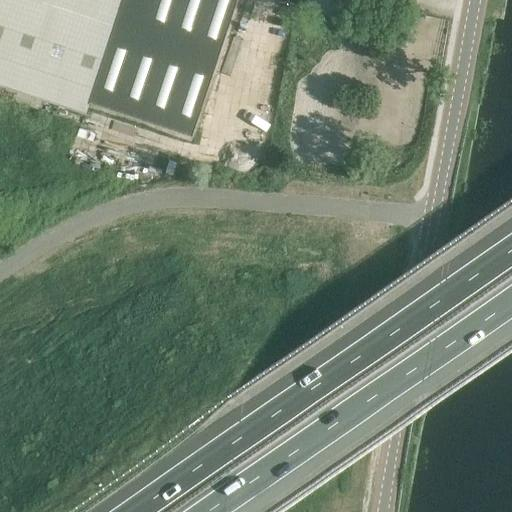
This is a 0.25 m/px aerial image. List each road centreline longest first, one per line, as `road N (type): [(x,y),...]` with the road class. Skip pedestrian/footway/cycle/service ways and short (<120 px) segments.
road 1 (tertiary): [(383,511),(476,0)]
road 2 (motorway): [(511,248),(134,511)]
road 3 (motorway): [(209,511),(511,300)]
